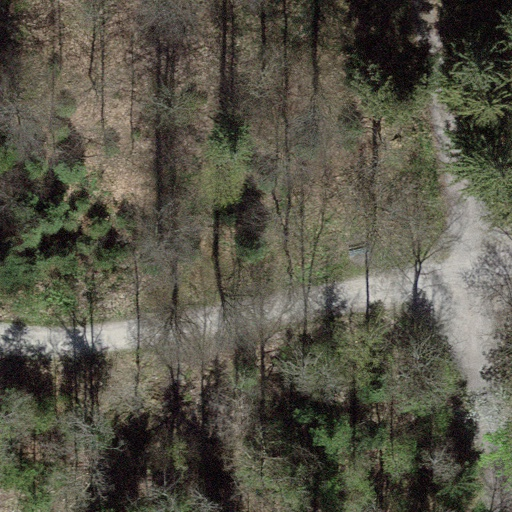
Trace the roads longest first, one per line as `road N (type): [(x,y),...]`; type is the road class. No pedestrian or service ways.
road 1 (track): [(0,335),(70,339),(460,272),(511,481)]
road 2 (track): [(420,0),(460,272),(511,263)]
